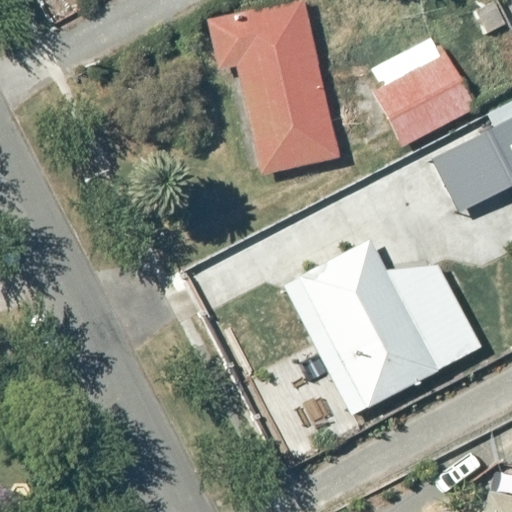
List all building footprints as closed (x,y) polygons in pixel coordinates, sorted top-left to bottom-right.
[(332,157),(295,0),(291,0),(202,21),(213,71),(230,67),(255,175),(332,157)] [(433,36),(371,67),(380,83),(368,89),(397,147),(470,109),(433,36)] [(511,115),(426,158),(453,212),(507,185),(511,193),(511,115)] [(369,238),(276,281),(341,420),(479,355),(433,256),(387,277),(369,238)] [(511,511),(511,463),(509,464),(506,464),(503,465),(500,466),(497,467),(495,469),(493,471),(490,473),(489,476),(487,478),(486,481),(485,484),(484,487),(484,490),(479,511),(511,511)]
